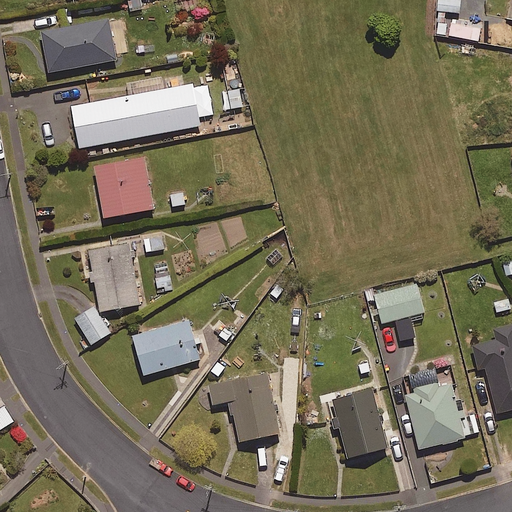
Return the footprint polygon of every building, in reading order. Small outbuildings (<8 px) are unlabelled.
[(116,59),(109,19),(41,31),(48,71),(116,59)] [(448,23),(446,36),(478,41),(480,28),(448,23)] [(126,84),(128,95),(71,106),(78,147),(200,125),(192,83),(163,89),(161,77),(126,84)] [(246,88),(228,90),(230,108),(248,105),(246,88)] [(145,156),(93,165),(101,217),(153,209),(145,156)] [(128,241),(89,248),(100,310),(139,304),(128,241)] [(175,291),(167,261),(150,266),(158,296),(175,291)] [(425,318),(414,284),(375,297),(385,330),(425,318)] [(111,332),(96,306),(74,318),(89,344),(111,332)] [(199,358),(188,319),(132,336),(143,374),(199,358)] [(511,323),(495,328),(498,339),(473,345),(479,369),(485,367),(498,413),(511,409),(511,323)] [(437,376),(436,367),(408,373),(412,391),(405,392),(417,448),(478,435),(474,415),(460,418),(451,373),(437,376)] [(279,433),(267,373),(210,384),(214,403),(232,400),(240,440),(279,433)] [(386,448),(373,389),(333,398),(346,457),(386,448)] [(0,428),(13,421),(4,406),(0,407),(0,428)]
